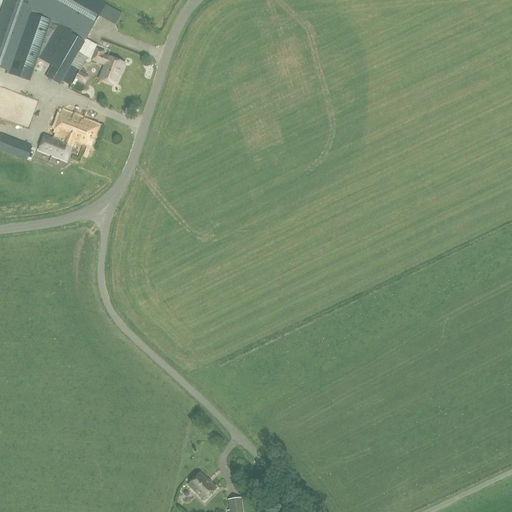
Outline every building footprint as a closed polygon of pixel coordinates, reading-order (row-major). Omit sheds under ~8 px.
[(34,69),(35,67),(38,58),(40,59),(52,66),(46,77),(61,85),(72,66),(86,40),(85,40),(106,3),(100,0),(5,0),(0,14),(0,67),(12,72),(11,75),(26,80),(29,69),(34,70),(34,69)] [(120,25),(124,17),(108,9),(104,18),(120,25)] [(96,46),(86,40),(72,66),(80,70),(87,57),(92,60),(106,65),(100,79),(116,85),(121,71),(122,71),(125,62),(103,54),(104,51),(95,48),(96,46)] [(0,72),(0,111),(10,76),(0,72)] [(61,135),(59,141),(45,136),(39,151),(67,161),(75,139),(91,145),(97,127),(82,121),(82,120),(63,113),(56,133),(61,135)] [(0,136),(0,150),(25,160),(30,147),(0,136)] [(205,501),(217,489),(200,473),(188,485),(205,501)] [(243,511),(242,498),(228,500),(230,510),(227,511),(243,511)]
